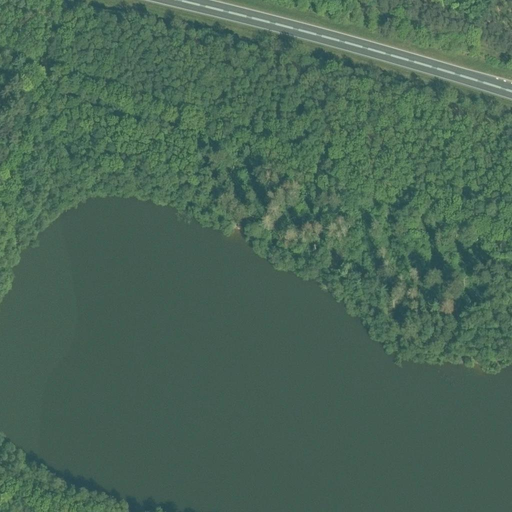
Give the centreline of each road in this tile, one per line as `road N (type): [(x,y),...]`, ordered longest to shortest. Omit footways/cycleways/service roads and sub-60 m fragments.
road 1 (track): [(44,70),(511,229)]
road 2 (trunk): [(511,92),(173,0)]
road 3 (track): [(44,70),(0,196)]
